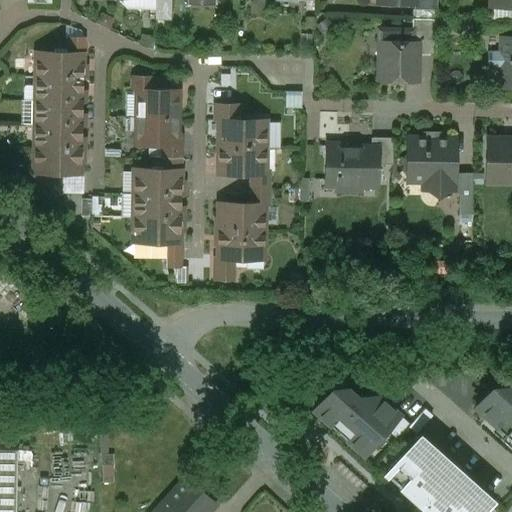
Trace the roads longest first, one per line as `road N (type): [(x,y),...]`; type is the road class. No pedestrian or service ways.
road 1 (residential): [(159,351),(213,318),(511,316)]
road 2 (tertiary): [(336,511),(159,351)]
road 3 (tertiary): [(159,351),(0,207)]
road 4 (residential): [(200,60),(197,229)]
road 5 (residential): [(347,107),(511,109)]
road 6 (residential): [(105,34),(97,189)]
